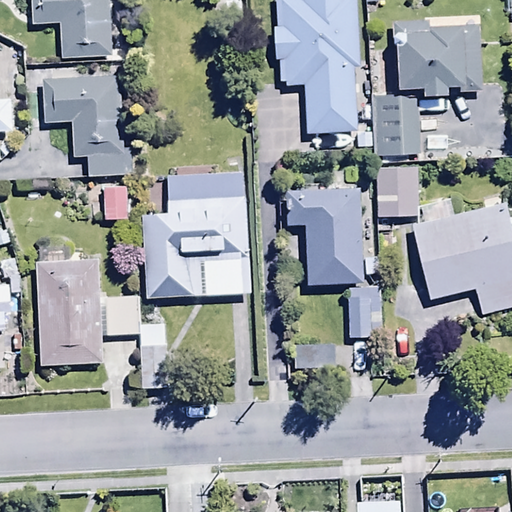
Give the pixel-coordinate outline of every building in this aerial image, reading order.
[(106,0),(29,0),(31,29),(60,28),(62,64),(110,61),(106,0)] [(358,136),(353,0),(275,0),(277,31),(272,31),(273,64),(279,64),(280,90),(304,89),(305,138),(358,136)] [(444,92),(455,92),(455,97),(478,96),(475,28),(429,30),(429,25),(393,26),(396,93),(423,92),(423,101),(444,100),(444,92)] [(128,81),(42,83),(43,126),(69,126),(70,160),(86,160),(86,181),(130,181),(128,81)] [(417,97),(372,100),(376,158),(420,156),(417,97)] [(0,137),(11,137),(10,103),(0,102),(0,137)] [(414,169),(374,170),(376,225),(416,224),(414,169)] [(248,300),(243,174),(163,177),(165,217),(141,218),(144,303),(248,300)] [(125,190),(102,190),(103,223),(126,223),(125,190)] [(362,286),(359,192),(285,193),(286,232),(306,231),(308,287),(362,286)] [(511,311),(511,247),(500,207),(452,221),(447,200),(419,206),(424,230),(407,235),(428,306),(474,292),(482,321),(511,311)] [(102,367),(97,250),(33,253),(39,370),(102,367)] [(3,319),(13,319),(11,283),(0,283),(0,333),(4,333),(3,319)] [(377,292),(346,292),(346,342),(377,342),(377,292)] [(138,327),(137,299),(104,300),(105,338),(138,337),(138,327)] [(140,327),(138,327),(138,337),(140,392),(166,391),(164,326),(140,327)] [(298,351),(299,372),(335,371),(334,350),(298,351)]
